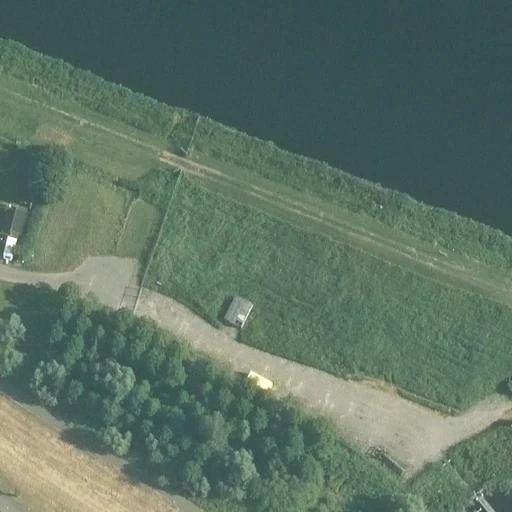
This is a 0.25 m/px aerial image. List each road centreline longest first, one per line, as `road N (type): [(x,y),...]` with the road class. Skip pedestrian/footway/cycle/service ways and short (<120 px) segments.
road 1 (unclassified): [(0,273),(141,309),(413,451),(501,402)]
road 2 (track): [(511,293),(175,161)]
